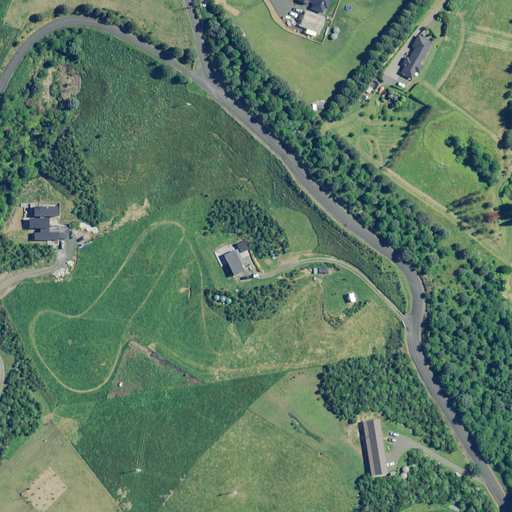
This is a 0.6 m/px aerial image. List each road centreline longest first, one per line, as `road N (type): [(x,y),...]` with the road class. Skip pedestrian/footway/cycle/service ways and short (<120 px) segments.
road 1 (track): [(500,511),(413,355),(419,295),(207,83),(189,0)]
road 2 (track): [(207,83),(128,25),(94,16),(51,19),(0,77)]
